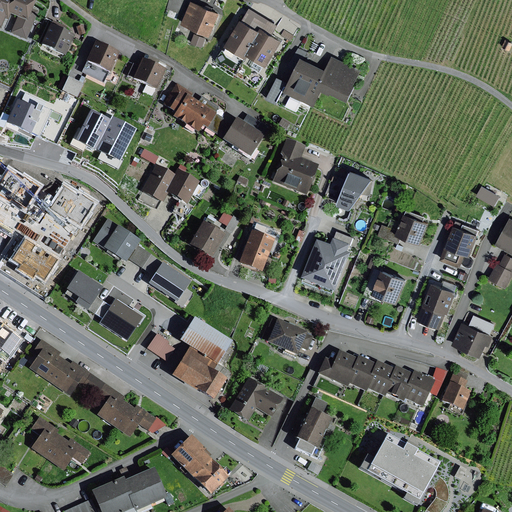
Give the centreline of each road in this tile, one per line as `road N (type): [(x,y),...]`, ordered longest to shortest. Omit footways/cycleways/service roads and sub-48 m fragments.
road 1 (residential): [(0,148),(90,178),(170,251),(224,282),(430,348),(511,390)]
road 2 (primary): [(349,511),(0,289)]
road 3 (residential): [(511,105),(468,77),(352,48),(260,0)]
